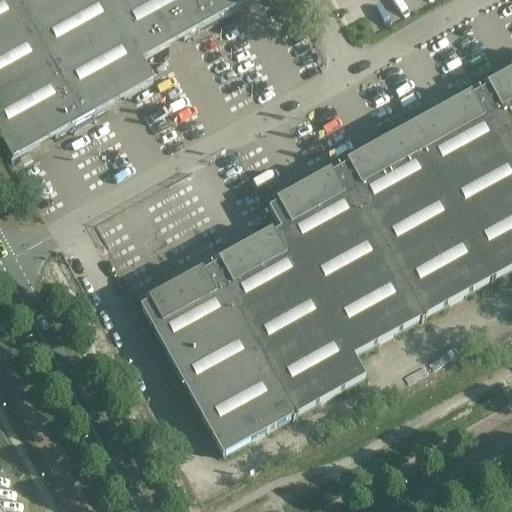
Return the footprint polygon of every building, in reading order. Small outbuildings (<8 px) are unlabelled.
[(82,126),(12,0),(0,0),(0,144),(11,164),(55,140),(55,141),(82,126)] [(141,65),(104,0),(12,0),(82,126),(110,111),(109,110),(153,86),(141,65)] [(211,27),(195,0),(104,0),(141,65),(183,42),(211,27)] [(195,0),(211,27),(238,12),(238,11),(258,0),(195,0)] [(511,75),(486,90),(488,92),(480,97),(511,154),(511,75)] [(511,154),(480,97),(472,101),(470,98),(408,133),(410,136),(493,286),(495,285),(494,283),(511,273),(511,154)] [(493,286),(410,136),(408,133),(346,167),(348,170),(340,174),(423,325),(425,324),(424,322),(449,308),(490,285),(491,287),(493,286)] [(423,325),(340,174),(332,179),(330,176),(276,206),(278,209),(269,213),(281,234),(353,361),(420,324),(421,326),(423,325)] [(353,361),(281,234),(273,238),(272,236),(218,265),(219,268),(211,273),(293,422),(364,382),(353,361)] [(293,422),(211,273),(203,277),(202,274),(148,304),(149,307),(140,312),(223,461),(293,422)]
